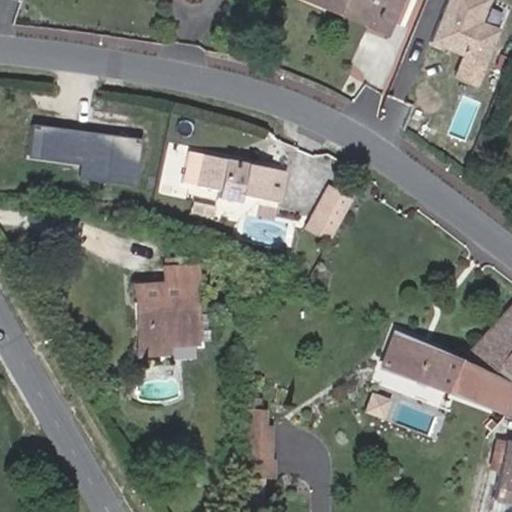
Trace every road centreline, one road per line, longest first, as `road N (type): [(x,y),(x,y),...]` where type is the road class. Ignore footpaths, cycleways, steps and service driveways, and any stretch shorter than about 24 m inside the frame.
road 1 (tertiary): [(0,54),(150,70),(309,116),(373,149),(511,248)]
road 2 (tertiary): [(0,320),(106,511)]
road 3 (unknown): [(373,149),(408,0)]
